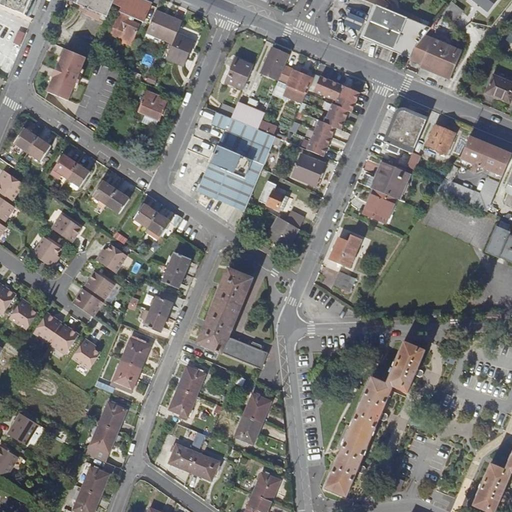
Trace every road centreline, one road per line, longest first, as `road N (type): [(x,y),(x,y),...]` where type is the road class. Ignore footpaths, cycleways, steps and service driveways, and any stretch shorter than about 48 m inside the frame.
road 1 (residential): [(223,235),(132,462)]
road 2 (residential): [(387,77),(299,284)]
road 3 (residential): [(287,331),(511,326)]
road 4 (residential): [(230,11),(155,187)]
road 5 (residential): [(287,331),(305,511)]
road 6 (residential): [(15,94),(155,187)]
road 7 (residential): [(387,77),(511,129)]
